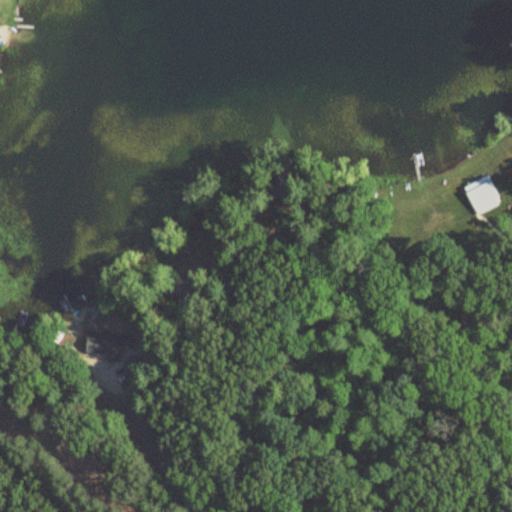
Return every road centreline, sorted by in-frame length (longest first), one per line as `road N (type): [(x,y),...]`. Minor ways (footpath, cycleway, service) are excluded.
road 1 (residential): [(68,374),(197,337),(271,292),(349,187)]
road 2 (residential): [(197,511),(120,405),(0,341)]
